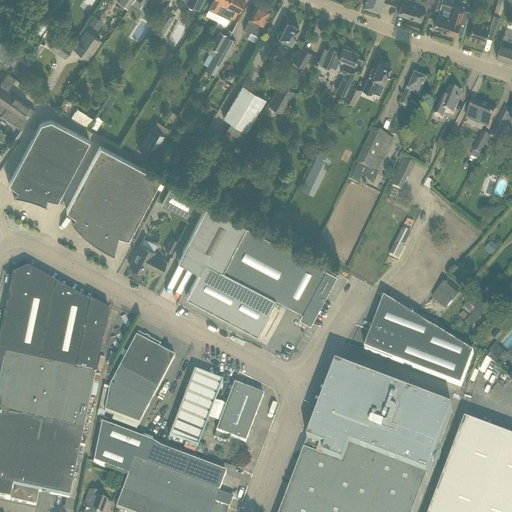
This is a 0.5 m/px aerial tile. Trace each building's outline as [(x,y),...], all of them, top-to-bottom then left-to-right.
[(120,0),(118,2),(127,8),(132,0),(120,0)] [(134,0),(128,9),(134,13),(136,10),(137,11),(143,2),(144,2),(145,0),(134,0)] [(223,11),(228,0),(213,0),(209,9),(220,15),(223,11)] [(243,0),(228,0),(223,11),(220,15),(229,19),(231,15),(234,17),(238,11),(243,0)] [(365,0),(364,4),(381,10),(384,1),(383,0),(365,0)] [(402,0),(401,5),(398,14),(405,16),(405,15),(410,16),(410,18),(421,22),(424,12),(426,6),(427,2),(424,1),(422,0),(413,0),(413,2),(407,0),(406,0),(402,0)] [(455,7),(442,3),(442,0),(433,0),(432,7),(439,9),(434,26),(447,31),(455,7)] [(498,0),(493,14),(501,17),(506,0),(498,0)] [(511,0),(506,0),(501,17),(498,24),(506,26),(508,19),(511,6),(511,0)] [(262,24),(265,19),(270,10),(257,3),(244,30),(250,33),(251,32),(252,30),(261,34),(266,26),(262,24)] [(462,36),(468,17),(470,12),(464,10),(455,7),(447,31),(452,32),(451,35),(456,37),(457,34),(462,36)] [(162,34),(175,14),(166,8),(153,29),(162,34)] [(471,28),(468,37),(484,43),(487,35),(494,37),(497,28),(498,24),(501,17),(493,14),(490,24),(475,19),(475,18),(471,28)] [(98,30),(103,22),(95,16),(89,24),(98,30)] [(62,18),(57,25),(64,30),(69,23),(62,18)] [(291,43),(294,37),(298,28),(287,22),(282,32),(279,31),(267,55),(278,60),(279,58),(281,59),(285,51),(281,48),(285,40),(291,43)] [(47,30),(57,37),(50,47),(65,58),(72,47),(69,45),(72,40),(50,25),(47,30)] [(499,48),(496,57),(511,62),(511,61),(511,28),(506,26),(499,48)] [(234,40),(229,37),(228,37),(232,32),(229,30),(226,35),(213,56),(214,56),(213,57),(207,67),(207,68),(206,70),(214,75),(234,40)] [(86,31),(79,40),(73,48),(88,59),(100,41),(86,31)] [(213,56),(226,35),(219,31),(210,47),(211,48),(208,53),(213,56)] [(20,55),(0,39),(0,56),(12,66),(20,55)] [(32,64),(44,46),(40,43),(27,61),(32,64)] [(329,67),(330,66),(333,59),(342,63),(341,66),(340,66),(340,67),(340,68),(339,72),(339,71),(344,73),(336,90),(335,90),(335,91),(344,95),(343,95),(344,96),(344,95),(344,96),(350,85),(362,60),(362,59),(362,60),(356,57),(357,53),(358,53),(355,51),(352,50),(349,49),(349,48),(345,46),(344,47),(342,46),(342,47),(340,52),(336,51),(337,51),(337,50),(329,47),(329,48),(328,50),(324,48),(318,62),(322,64),(321,65),(329,68),(330,67),(329,67)] [(166,47),(157,60),(167,66),(175,54),(173,53),(173,52),(166,47)] [(311,53),(301,47),(293,61),(303,67),(311,53)] [(368,77),(362,91),(371,94),(375,84),(382,86),(384,82),(386,75),(390,66),(389,63),(385,62),(383,63),(379,61),(375,69),(372,67),(368,77)] [(179,82),(184,74),(177,70),(172,78),(179,82)] [(409,83),(405,92),(399,105),(408,108),(410,103),(418,106),(421,98),(420,97),(423,90),(426,81),(415,76),(412,84),(409,83)] [(283,103),(291,90),(280,83),(268,104),(281,112),(286,105),(283,103)] [(0,104),(6,108),(15,96),(0,85),(0,104)] [(350,85),(344,96),(343,98),(353,104),(360,90),(350,85)] [(243,86),(223,118),(231,123),(223,136),(238,145),(265,100),(243,86)] [(462,95),(449,89),(445,99),(442,98),(435,116),(443,119),(446,112),(453,115),(462,95)] [(6,108),(1,115),(21,129),(27,121),(33,112),(35,110),(29,106),(15,96),(6,108)] [(92,100),(91,104),(91,107),(95,109),(98,109),(100,105),(100,102),(96,100),(92,100)] [(488,129),(497,109),(488,106),(488,107),(474,102),(466,120),(488,129)] [(81,123),(86,115),(77,109),(71,117),(81,123)] [(88,127),(94,119),(86,115),(81,123),(88,127)] [(500,120),(491,138),(499,142),(505,129),(507,126),(511,130),(511,136),(511,137),(511,115),(509,118),(504,123),(500,120)] [(98,129),(102,118),(97,116),(92,127),(98,129)] [(49,161),(66,128),(50,120),(40,123),(26,149),(49,161)] [(89,141),(66,128),(49,161),(31,194),(29,198),(34,200),(37,201),(42,203),(46,205),(47,204),(45,203),(46,198),(57,201),(89,141)] [(140,147),(153,155),(165,136),(152,128),(140,147)] [(445,128),(439,141),(436,146),(443,150),(445,144),(452,131),(445,128)] [(374,183),(395,141),(373,132),(351,178),(359,182),(362,177),(374,183)] [(482,156),(491,138),(488,137),(482,134),(473,152),(482,156)] [(91,235),(130,162),(100,146),(66,210),(75,217),(72,221),(71,219),(70,219),(72,223),(75,226),(78,230),(82,233),(85,236),(89,239),(91,235)] [(31,194),(49,161),(26,149),(8,184),(17,190),(14,194),(13,194),(12,195),(18,196),(24,197),(29,198),(31,194)] [(314,195),(332,157),(319,150),(301,188),(314,195)] [(160,178),(130,162),(91,235),(89,239),(93,242),(97,245),(101,247),(105,250),(109,252),(114,254),(114,253),(114,252),(117,236),(128,239),(160,178)] [(404,162),(398,173),(406,177),(412,166),(404,162)] [(464,167),(471,171),(473,166),(467,163),(464,167)] [(196,198),(171,185),(161,203),(186,216),(196,198)] [(275,298),(301,312),(298,317),(310,323),(336,274),(206,205),(177,260),(198,271),(185,296),(256,333),(275,298)] [(403,246),(410,233),(403,230),(390,255),(399,260),(406,247),(403,246)] [(170,252),(177,241),(171,238),(165,250),(170,252)] [(491,242),(485,250),(493,255),(499,247),(491,242)] [(140,244),(133,257),(129,266),(143,273),(146,266),(160,273),(166,261),(153,255),(154,252),(140,244)] [(0,498),(36,506),(39,492),(69,498),(80,446),(85,447),(86,440),(82,439),(83,432),(95,374),(102,341),(108,314),(105,312),(89,303),(89,304),(27,269),(12,277),(0,332),(0,361),(3,362),(0,375),(0,498)] [(446,281),(431,298),(445,310),(460,293),(446,281)] [(473,355),(392,305),(384,300),(365,351),(455,385),(461,387),(473,355)] [(470,315),(478,306),(473,301),(470,305),(467,303),(463,309),(470,315)] [(480,305),(466,322),(473,327),(487,311),(480,305)] [(139,425),(170,367),(174,358),(157,348),(158,346),(137,335),(118,370),(109,387),(105,412),(139,425)] [(503,359),(493,351),(488,357),(498,365),(503,359)] [(413,511),(427,476),(452,411),(336,367),(307,442),(327,450),(324,459),(304,451),(280,511),(413,511)] [(194,372),(181,405),(210,416),(222,383),(194,372)] [(234,385),(216,433),(214,438),(229,444),(231,438),(245,444),(263,396),(234,385)] [(197,449),(210,416),(181,405),(169,438),(197,449)] [(511,511),(511,438),(465,421),(430,511),(511,511)] [(226,474),(216,471),(160,450),(152,444),(102,425),(94,464),(128,477),(115,509),(123,511),(226,511),(228,508),(229,509),(233,499),(218,493),(226,474)] [(108,511),(111,507),(99,502),(101,496),(90,492),(88,498),(84,508),(87,509),(85,511),(108,511)]
